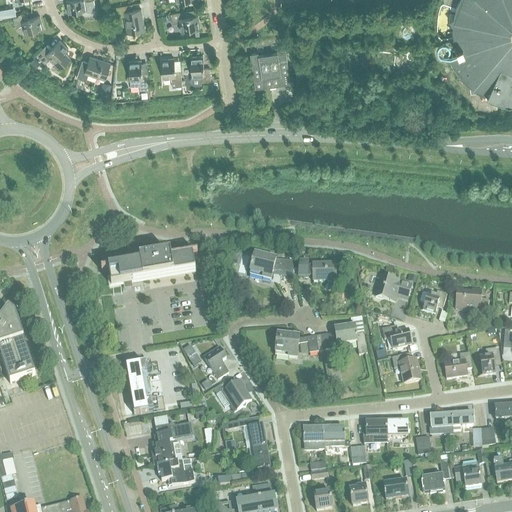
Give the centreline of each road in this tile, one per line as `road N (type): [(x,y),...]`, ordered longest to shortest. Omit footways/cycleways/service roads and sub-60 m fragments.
road 1 (secondary): [(511,147),(198,137)]
road 2 (residential): [(83,369),(138,355),(129,297),(191,286)]
road 3 (residential): [(307,319),(253,321),(232,337),(282,420)]
road 4 (residential): [(282,420),(438,400)]
road 5 (secondary): [(130,511),(83,369)]
road 6 (secondary): [(83,369),(42,232)]
road 7 (secondary): [(61,376),(107,511)]
road 8 (secondary): [(18,241),(61,376)]
road 9 (secondary): [(198,137),(158,137),(63,158)]
road 10 (secondary): [(69,182),(198,137)]
road 11 (residential): [(159,48),(91,45),(67,32),(48,0)]
